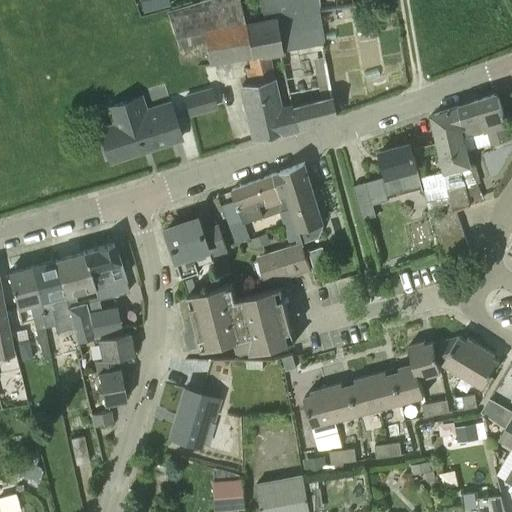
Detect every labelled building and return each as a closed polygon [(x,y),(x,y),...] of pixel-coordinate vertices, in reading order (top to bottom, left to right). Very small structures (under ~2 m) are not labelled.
[(245,67),(247,83),(275,76),(271,57),(284,54),(283,52),(277,16),(263,18),(244,22),(239,0),(205,0),(167,12),(178,47),(205,43),(209,64),(249,59),(250,66),(245,67)] [(317,0),(257,0),(259,5),(263,18),(277,16),(283,52),(324,45),(320,14),(317,0)] [(240,84),(253,138),(298,127),(294,107),(294,106),(282,109),(275,76),(247,83),(240,84)] [(189,114),(215,105),(210,89),(184,98),(189,114)] [(497,92),(460,104),(467,125),(462,126),(468,152),(510,139),(497,92)] [(116,125),(109,127),(119,158),(181,137),(171,107),(142,116),(136,97),(109,106),(116,125)] [(294,107),(298,127),(335,117),(331,98),(294,107)] [(420,179),(432,217),(455,209),(470,204),(466,187),(477,184),(470,167),(472,166),(468,152),(462,126),(467,125),(460,104),(433,113),(446,171),(420,179)] [(363,219),(377,215),(373,203),(389,199),(387,195),(422,185),(410,143),(380,151),(387,175),(353,185),(363,219)] [(288,195),(296,221),(300,234),(318,228),(320,226),(320,224),(324,223),(304,163),(273,173),(281,197),(288,195)] [(263,217),(280,212),(268,175),(232,189),(244,221),(262,215),(263,217)] [(437,231),(460,223),(455,209),(432,217),(432,219),(437,231)] [(213,259),(212,256),(203,230),(200,218),(167,229),(177,262),(178,262),(182,276),(198,271),(196,265),(213,259)] [(310,270),(300,234),(296,221),(284,225),(289,241),(297,239),(299,244),(273,252),(257,256),(265,283),(278,279),(310,270)] [(441,242),(464,234),(460,223),(437,231),(441,242)] [(203,230),(212,256),(227,251),(219,225),(203,230)] [(267,232),(250,238),(254,248),(270,242),(267,232)] [(445,254),(469,246),(464,234),(441,242),(445,254)] [(95,288),(98,298),(106,296),(127,290),(113,243),(83,251),(95,288)] [(314,266),(327,262),(322,246),(309,250),(314,266)] [(469,246),(445,254),(449,267),(473,258),(469,246)] [(65,296),(95,288),(83,251),(55,258),(65,296)] [(67,306),(65,296),(55,258),(31,265),(44,312),(41,313),(45,327),(54,325),(56,333),(73,328),(67,306)] [(44,328),(45,327),(41,313),(44,312),(31,265),(8,271),(18,308),(29,305),(38,338),(46,337),(44,328)] [(196,292),(188,294),(189,297),(195,295),(197,304),(191,305),(200,338),(206,337),(208,345),(202,347),(203,349),(236,341),(238,349),(241,351),(250,349),(251,353),(296,341),(295,339),(288,341),(286,331),(292,330),(285,298),(277,300),(275,291),(282,289),(282,287),(237,298),(234,283),(196,292)] [(0,355),(12,353),(0,287),(0,355)] [(67,306),(73,328),(77,341),(94,337),(123,331),(122,326),(117,305),(109,306),(101,308),(98,298),(67,306)] [(97,371),(120,367),(118,357),(133,353),(129,331),(97,338),(101,360),(95,361),(97,371)] [(463,376),(482,346),(468,337),(466,340),(459,336),(459,337),(443,363),(451,369),(463,376)] [(420,378),(441,372),(439,364),(443,363),(459,337),(434,344),(433,342),(426,344),(425,340),(408,345),(413,363),(415,362),(420,378)] [(482,346),(463,376),(483,388),(500,361),(494,357),(495,354),(482,346)] [(292,353),(282,357),(286,370),(296,367),(292,353)] [(425,396),(420,378),(415,362),(413,363),(399,366),(400,370),(394,371),(402,402),(425,396)] [(120,367),(97,371),(103,404),(126,399),(120,367)] [(402,402),(394,371),(387,373),(387,370),(371,374),(380,408),(402,402)] [(358,414),(380,408),(371,374),(355,378),(356,382),(349,383),(358,414)] [(358,414),(349,383),(343,385),(342,382),(326,386),(335,420),(358,414)] [(312,426),(335,420),(326,386),(310,390),(311,394),(304,396),(312,426)] [(215,419),(220,399),(184,389),(170,438),(202,447),(211,418),(215,419)] [(464,409),(477,406),(475,394),(461,396),(464,409)] [(424,416),(449,411),(447,399),(426,403),(422,404),(424,416)] [(94,426),(112,422),(110,410),(92,414),(94,426)] [(455,427),(457,443),(478,439),(476,423),(455,427)] [(511,430),(506,427),(497,441),(511,449),(511,474),(509,480),(511,482),(511,430)] [(76,465),(90,462),(84,435),(70,438),(76,465)] [(388,443),(391,456),(401,455),(399,442),(388,443)] [(376,458),(391,456),(388,443),(374,445),(376,458)] [(342,449),(345,462),(355,460),(354,448),(342,449)] [(40,453),(26,449),(23,461),(21,461),(17,475),(38,482),(42,470),(39,465),(41,458),(40,453)] [(331,463),(345,462),(342,449),(329,451),(331,463)] [(180,458),(157,450),(153,462),(175,470),(180,458)] [(305,473),(328,469),(326,455),(303,458),(305,473)] [(429,459),(410,463),(412,473),(432,468),(429,459)] [(434,469),(425,471),(428,482),(436,480),(434,469)] [(261,511),(310,511),(303,474),(256,482),(261,511)] [(213,509),(245,506),(243,478),(210,480),(213,509)] [(320,487),(308,489),(309,499),(322,498),(320,487)] [(16,494),(0,498),(0,511),(7,511),(20,509),(16,494)] [(505,511),(501,495),(478,497),(479,511),(505,511)]
